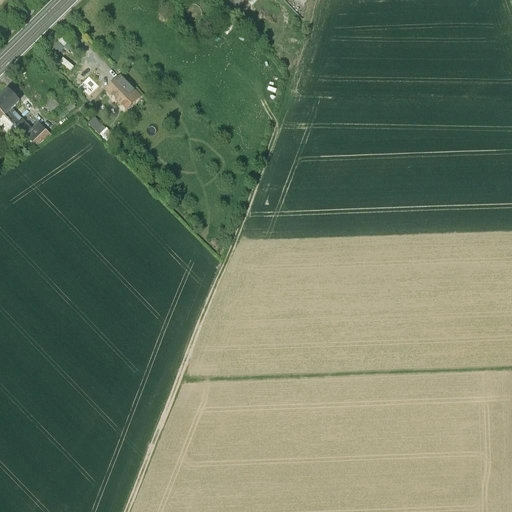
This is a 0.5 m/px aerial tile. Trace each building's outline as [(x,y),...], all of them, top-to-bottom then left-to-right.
[(130,88),(120,78),(116,82),(126,93),(130,88)] [(126,93),(116,82),(106,92),(121,107),(130,98),(134,103),(139,98),(130,88),(126,93)] [(8,91),(0,98),(0,112),(3,116),(14,128),(18,124),(8,113),(11,110),(12,110),(15,107),(15,106),(19,102),(16,99),(17,98),(15,96),(14,97),(8,91)] [(58,106),(49,97),(42,104),(51,113),(58,106)] [(12,110),(11,110),(8,113),(18,124),(14,128),(16,130),(34,149),(51,137),(39,125),(32,132),(12,110)] [(14,128),(3,116),(0,119),(0,122),(10,134),(16,130),(14,128)] [(105,130),(95,119),(91,122),(94,126),(92,128),(99,136),(105,130)]
